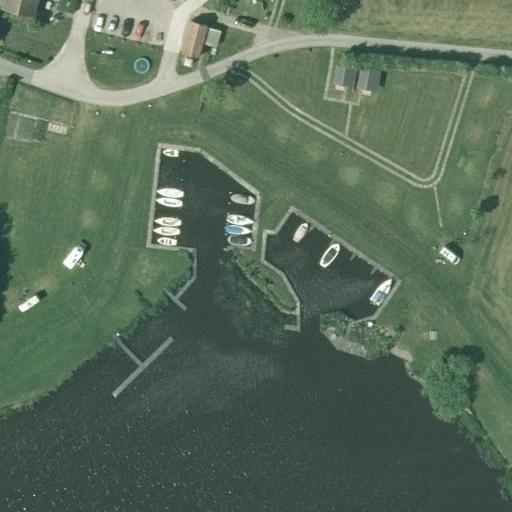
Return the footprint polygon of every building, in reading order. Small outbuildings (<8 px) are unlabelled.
[(36,0),(1,0),(0,7),(33,14),(36,0)] [(179,53),(198,58),(205,26),(187,21),(179,53)] [(356,91),(358,71),(336,69),(334,89),(356,91)] [(378,96),(382,77),(362,73),(358,91),(378,96)] [(8,125),(4,153),(19,156),(23,132),(41,135),(46,106),(11,101),(8,125)]
